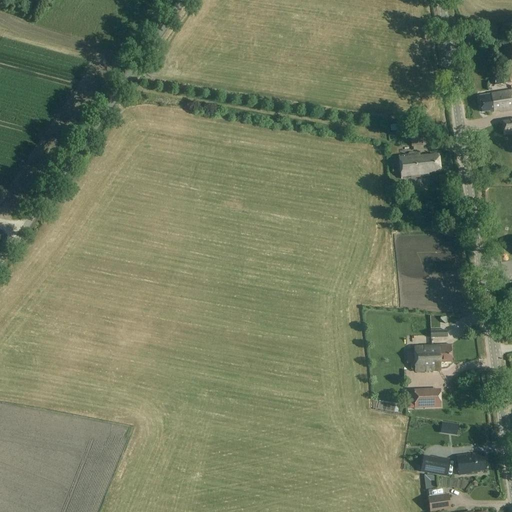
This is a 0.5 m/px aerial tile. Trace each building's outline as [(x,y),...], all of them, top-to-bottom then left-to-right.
[(493,112),(493,113),(499,112),(499,114),(511,111),(511,93),(511,91),(478,96),(481,114),(493,112)] [(502,136),(511,134),(511,120),(500,122),(502,136)] [(411,148),(422,146),(420,133),(409,134),(411,148)] [(420,156),(420,154),(399,156),(401,179),(429,176),(428,172),(441,171),(439,155),(420,156)] [(426,327),(410,327),(410,339),(426,339),(426,327)] [(430,339),(447,338),(446,330),(430,331),(430,339)] [(416,372),(440,371),(440,363),(452,363),(452,345),(415,347),(416,372)] [(414,409),(441,408),(440,389),(413,390),(414,409)] [(459,426),(442,424),(440,435),(457,438),(459,426)] [(471,474),(487,471),(485,454),(457,458),(460,474),(471,473),(471,474)] [(436,458),(436,460),(423,458),(421,471),(447,475),(449,460),(436,458)] [(425,492),(431,491),(429,481),(433,481),(432,474),(423,475),(425,492)] [(428,511),(436,511),(450,510),(448,495),(427,498),(428,511)]
